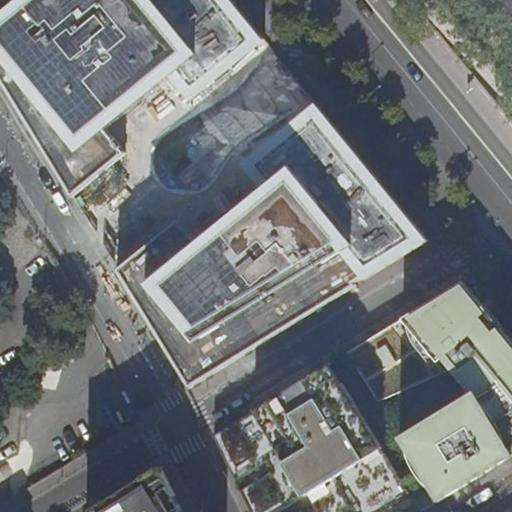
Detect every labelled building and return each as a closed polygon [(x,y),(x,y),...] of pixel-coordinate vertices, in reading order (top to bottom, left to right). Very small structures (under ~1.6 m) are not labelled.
[(20,0),(0,17),(0,75),(27,122),(73,199),(127,154),(105,126),(135,102),(140,97),(170,73),(193,100),(260,47),(267,41),(244,13),(233,0),(20,0)] [(140,97),(135,102),(137,104),(137,107),(138,109),(141,111),(143,112),(145,111),(148,109),(149,108),(149,103),(148,101),(145,99),(142,99),(140,97)] [(171,360),(189,389),(207,378),(222,369),(282,332),(359,285),(410,254),(429,242),(413,222),(367,165),(341,133),(320,108),(314,113),(246,168),(267,194),(237,218),(231,223),(201,247),(179,220),(134,256),(116,270),(120,276),(171,360)] [(228,220),(231,223),(237,218),(236,216),(236,214),(235,210),(232,208),(229,208),(225,210),(224,213),(224,216),(225,218),(228,220)] [(394,323),(346,352),(375,403),(453,370),(458,366),(474,394),(397,439),(415,461),(422,475),(434,502),(496,465),(511,455),(511,343),(477,301),(462,282),(441,295),(394,323)] [(246,412),(212,433),(220,449),(247,503),(252,511),(274,511),(306,492),(312,501),(318,511),(417,511),(328,363),(307,376),(274,395),(246,412)] [(184,511),(160,464),(140,476),(94,504),(90,507),(93,511),(184,511)]
